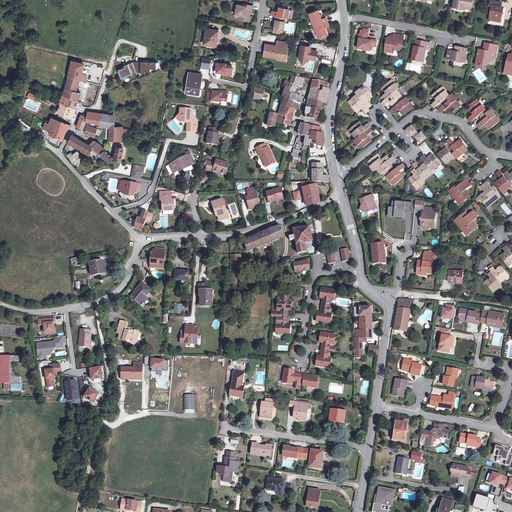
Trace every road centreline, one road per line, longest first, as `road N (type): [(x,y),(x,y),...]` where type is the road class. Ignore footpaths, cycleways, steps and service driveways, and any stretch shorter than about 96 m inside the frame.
road 1 (residential): [(334,171),(418,114),(460,121),(481,148),(511,157)]
road 2 (unclassified): [(334,171),(328,124),(345,20)]
road 3 (unclassified): [(341,197),(254,232),(202,235)]
road 4 (residential): [(225,428),(369,447)]
road 5 (residential): [(345,20),(472,39)]
road 6 (residential): [(360,269),(315,272),(301,353)]
road 7 (residential): [(375,404),(495,425)]
